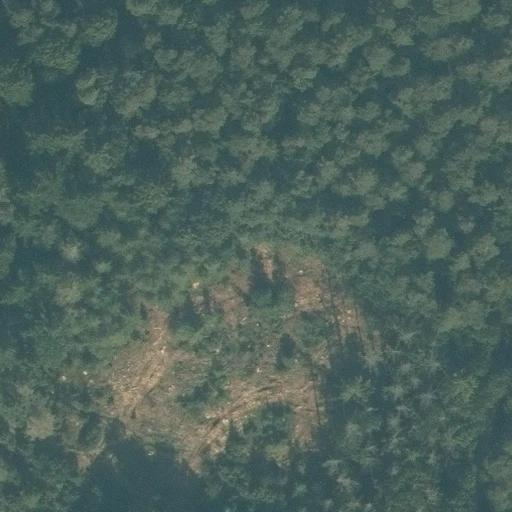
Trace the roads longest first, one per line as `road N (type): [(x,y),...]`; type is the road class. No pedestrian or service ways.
road 1 (track): [(465,511),(511,284)]
road 2 (track): [(0,428),(149,511)]
